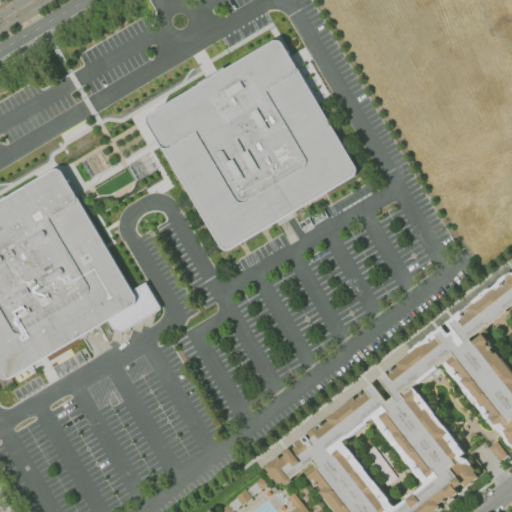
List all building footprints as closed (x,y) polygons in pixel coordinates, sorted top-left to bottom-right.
[(226,250),(225,250),(224,249),(223,249),(222,248),(221,247),(221,246),(148,122),(147,121),(147,120),(147,119),(148,118),(148,117),(149,115),(150,114),(275,40),(276,40),(277,40),(278,40),(280,40),(281,41),(282,41),(283,42),(356,167),(356,168),(357,169),(357,170),(357,172),(356,173),(356,174),(355,175),(354,176),(230,249),(229,249),(228,250),(226,250)] [(6,379),(5,379),(4,378),(3,378),(2,377),(1,376),(0,374),(0,201),(55,169),(56,169),(57,169),(58,169),(60,169),(61,170),(62,170),(63,171),(133,290),(146,283),(160,307),(161,309),(160,310),(122,332),(113,330),(108,321),(11,378),(9,378),(8,379),(6,379)] [(453,352),(437,365),(438,366),(419,381),(418,380),(401,393),(404,396),(413,390),(419,397),(417,399),(419,402),(422,401),(423,403),(421,404),(425,409),(427,407),(448,434),(446,436),(450,441),(452,439),(453,441),(451,443),(454,446),(456,445),(462,453),(458,456),(462,460),(458,463),(460,465),(466,460),(470,465),(471,464),(475,470),(474,471),(479,477),(464,488),(466,490),(459,496),(457,494),(452,497),(454,500),(448,505),(444,500),(437,505),(442,511),(440,511),(337,511),(321,491),(323,490),(319,484),(317,486),(316,484),(318,483),(315,479),(313,481),(307,473),(317,465),(314,461),(292,479),(293,480),(287,485),(283,481),(280,484),(275,478),(274,479),(269,474),(271,472),(267,467),(280,456),(282,458),(287,454),(285,452),(291,447),(293,450),(298,446),(296,444),(308,435),(312,439),(314,438),(310,433),(318,427),(319,429),(323,426),(321,424),(323,422),(325,425),(330,421),(328,418),(355,397),(357,399),(362,395),(360,393),(362,391),(364,394),(367,391),(366,389),(373,383),(388,401),(394,396),(380,378),(387,372),(389,374),(393,371),(391,369),(393,368),(395,370),(399,366),(398,364),(424,342),(426,345),(431,341),(429,339),(431,337),(433,339),(437,336),(435,334),(443,328),(448,336),(453,332),(458,338),(456,339),(460,344),(464,341),(450,323),(457,317),(459,319),(463,316),(461,314),(463,312),(465,314),(470,311),(468,308),(495,287),(497,289),(502,285),(500,283),(502,282),(504,283),(508,280),(506,278),(511,273),(511,443),(511,442),(510,443),(505,438),(507,437),(503,431),(506,428),(505,427),(503,428),(500,424),(497,426),(491,418),(492,417),(489,413),(488,415),(486,413),(488,411),(484,406),(482,408),(461,381),(463,379),(459,374),(457,375),(455,373),(457,372),(455,369),(453,370),(447,362),(455,355),(453,352)] [(500,461),(489,447),(497,441),(508,455),(500,461)] [(262,490),(256,482),(263,477),(268,485),(262,490)] [(244,505),(237,497),(246,489),(253,498),(244,505)] [(289,511),(296,507),(289,498),(295,493),(309,511),(289,511)]
